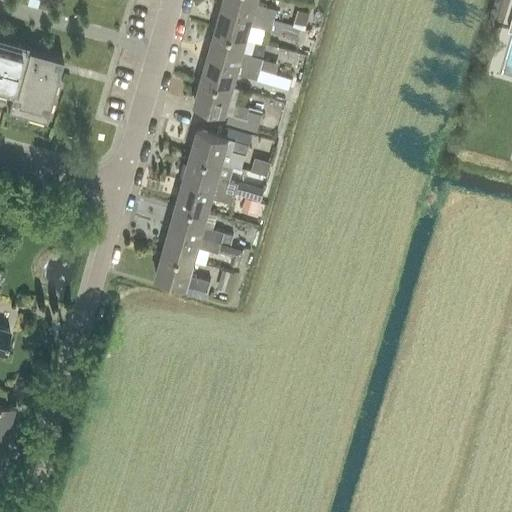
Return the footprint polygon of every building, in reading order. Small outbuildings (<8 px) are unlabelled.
[(256,3),(256,0),(223,0),(222,5),(274,19),(277,9),(256,3)] [(271,30),(274,19),(222,5),(215,29),(246,38),(250,24),(271,30)] [(242,52),(246,38),(215,29),(208,53),(260,68),(263,58),(242,52)] [(28,41),(0,33),(0,87),(11,91),(7,105),(46,116),(63,56),(27,46),(28,41)] [(257,78),(260,68),(208,53),(202,78),(232,87),(236,73),(257,78)] [(228,101),(232,87),(202,78),(194,103),(229,113),(226,123),(257,131),(262,110),(228,101)] [(190,154),(221,162),(240,167),(244,153),(246,154),(249,144),(249,143),(252,133),(219,124),(216,134),(198,128),(190,154)] [(217,176),(221,162),(190,154),(184,178),(235,193),(238,182),(230,180),(217,176)] [(258,167),(275,172),(278,159),(261,154),(258,167)] [(234,166),(221,162),(217,176),(230,180),(234,166)] [(232,203),(235,193),(184,178),(177,203),(207,211),(211,197),(232,203)] [(239,181),(238,182),(235,193),(261,200),(264,188),(239,181)] [(203,225),(207,211),(177,203),(170,227),(221,241),(224,231),(203,225)] [(218,252),(221,241),(170,227),(163,251),(194,260),(198,246),(218,252)] [(244,249),(223,242),(220,251),(233,255),(231,262),(239,264),(244,249)] [(190,274),(194,260),(163,251),(156,276),(193,287),(190,294),(205,298),(210,280),(190,274)] [(0,351),(3,352),(10,329),(0,326),(0,351)] [(0,435),(6,437),(14,408),(0,404),(0,435)]
